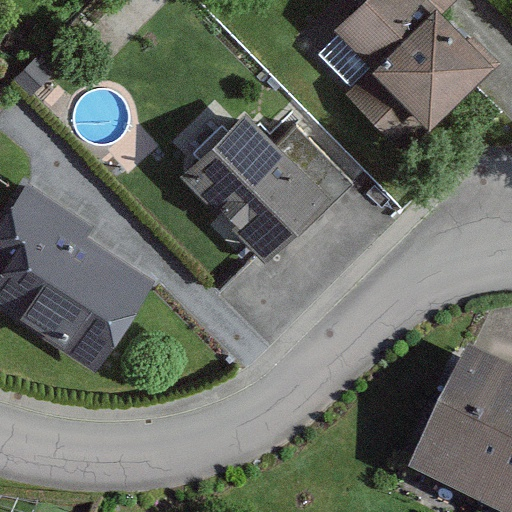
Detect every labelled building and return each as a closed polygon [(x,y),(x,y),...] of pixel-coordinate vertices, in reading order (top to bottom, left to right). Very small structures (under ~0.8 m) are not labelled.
[(370,0),(340,30),(380,71),(353,97),(401,146),(429,119),(438,129),(504,64),(453,11),(464,0),(370,0)] [(334,190),(353,171),(296,117),(278,136),(334,190)] [(333,202),(248,126),(192,188),(278,264),(333,202)] [(93,232),(22,191),(0,227),(0,307),(109,371),(159,286),(87,243),(93,232)] [(511,511),(511,374),(478,359),(423,478),(496,511),(511,511)]
